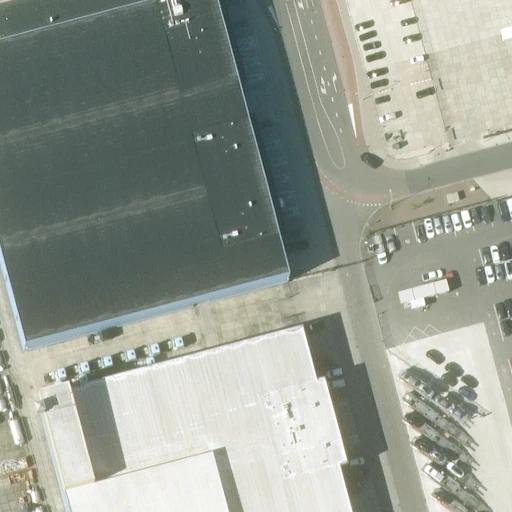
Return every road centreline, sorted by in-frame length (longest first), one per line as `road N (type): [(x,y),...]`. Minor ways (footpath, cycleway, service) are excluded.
road 1 (unclassified): [(276,0),(323,162),(355,183)]
road 2 (unclassified): [(355,183),(303,0)]
road 3 (unclassified): [(355,183),(377,186),(511,152)]
